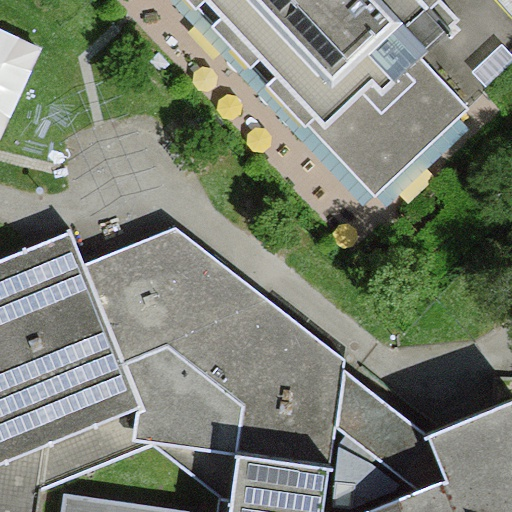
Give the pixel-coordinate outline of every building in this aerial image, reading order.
[(191,0),(328,146),(423,57),(461,20),(442,0),(191,0)] [(0,137),(1,138),(41,51),(0,31),(0,137)] [(471,108),(423,57),(328,146),(377,197),(471,108)] [(72,229),(0,258),(0,511),(41,511),(46,487),(154,441),(233,500),(231,511),(511,511),(511,401),(428,433),(440,459),(353,495),(328,492),(348,361),(178,229),(87,265),(72,229)] [(440,459),(428,433),(348,361),(328,492),(353,495),(440,459)]
